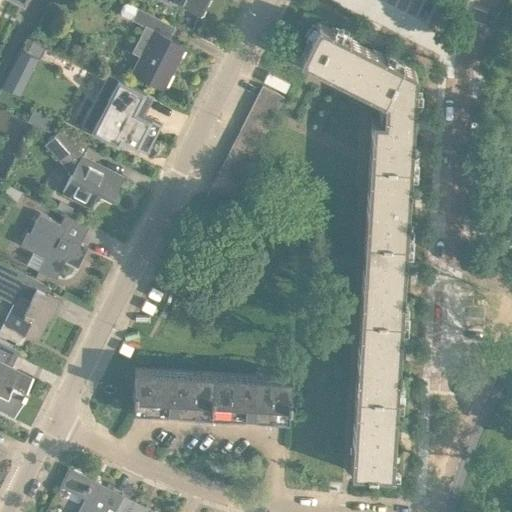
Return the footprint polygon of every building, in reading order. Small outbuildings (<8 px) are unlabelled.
[(179,0),(178,2),(200,13),(206,0),(179,0)] [(131,72),(163,88),(184,45),(168,37),(173,26),(126,2),(123,4),(120,9),(120,13),(131,19),(143,25),(131,51),(139,55),(131,72)] [(298,58),(381,99),(400,63),(317,21),(298,58)] [(29,40),(24,51),(38,57),(43,47),(29,40)] [(19,94),(38,57),(24,51),(19,48),(1,85),(19,94)] [(412,69),(400,63),(381,99),(383,100),(382,118),(371,117),(368,162),(409,164),(415,73),(414,70),(412,69)] [(153,95),(106,71),(97,89),(107,94),(89,129),(80,124),(79,125),(117,144),(120,139),(125,142),(125,143),(134,148),(135,146),(146,152),(161,123),(143,115),(153,95)] [(265,74),(263,79),(262,81),(284,92),(288,82),(267,72),(265,74)] [(261,84),(255,96),(277,107),(283,95),(261,84)] [(255,96),(250,107),(271,117),(277,107),(255,96)] [(250,107),(244,118),(266,128),(271,117),(250,107)] [(32,109),(26,120),(45,129),(50,118),(32,109)] [(266,128),(244,118),(239,128),(260,139),(266,128)] [(239,128),(233,139),(255,150),(260,139),(239,128)] [(122,177),(81,156),(87,143),(60,129),(44,143),(71,173),(62,191),(90,205),(95,196),(97,197),(99,193),(110,199),(122,177)] [(255,150),(233,139),(228,150),(249,161),(255,150)] [(228,150),(222,161),(244,172),(249,161),(228,150)] [(222,161),(217,172),(238,183),(244,172),(222,161)] [(405,241),(407,197),(409,164),(368,162),(363,238),(405,241)] [(232,195),(238,183),(217,172),(211,184),(232,194),(232,195)] [(205,195),(227,205),(232,194),(211,184),(205,195)] [(6,185),(2,194),(14,200),(14,198),(18,191),(6,185)] [(24,203),(29,194),(19,189),(18,191),(14,198),(24,203)] [(70,210),(72,207),(59,200),(56,207),(73,216),(75,212),(70,210)] [(19,243),(43,255),(37,268),(55,277),(64,260),(77,266),(87,246),(79,242),(88,224),(65,212),(59,223),(38,212),(29,231),(26,230),(19,243)] [(400,318),(405,241),(363,238),(359,315),(400,318)] [(0,295),(12,302),(0,326),(0,332),(17,341),(23,331),(37,338),(47,318),(49,319),(60,299),(44,291),(47,284),(0,259),(0,295)] [(359,315),(354,392),(395,395),(400,318),(359,315)] [(0,405),(14,412),(32,376),(31,376),(30,379),(9,368),(19,350),(0,340),(0,405)] [(176,411),(209,413),(212,371),(134,367),(133,387),(132,387),(131,396),(132,396),(131,410),(133,410),(133,408),(165,410),(165,416),(176,417),(176,411)] [(290,376),(212,371),(209,413),(242,415),(242,421),(253,422),(253,415),(286,417),(286,419),(287,419),(288,405),(289,405),(289,396),(288,396),(290,376)] [(391,473),(395,395),(354,392),(349,471),(365,472),(365,473),(374,473),(374,472),(391,473)] [(112,511),(121,494),(68,467),(59,485),(85,498),(77,511),(112,511)] [(156,511),(121,494),(112,511),(156,511)]
